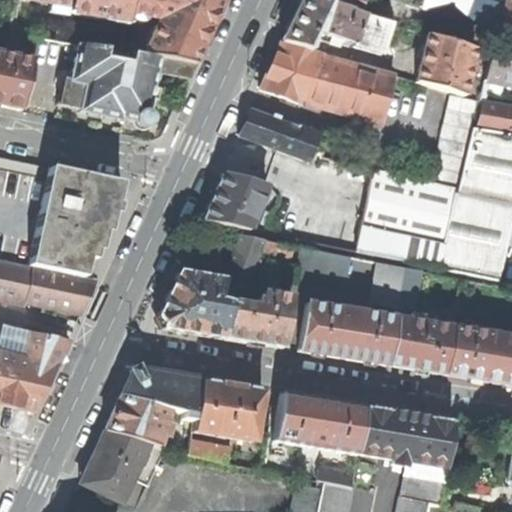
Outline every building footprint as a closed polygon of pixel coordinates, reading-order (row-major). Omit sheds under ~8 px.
[(69,0),(68,8),(67,15),(99,20),(113,23),(126,25),(128,15),(130,0),(69,0)] [(130,0),(128,15),(164,22),(161,29),(155,27),(146,47),(144,59),(191,66),(209,27),(221,0),(130,0)] [(281,45),(309,54),(314,36),(341,44),(352,12),(314,0),(301,0),(293,19),(287,31),(281,45)] [(314,0),(352,12),(358,14),(361,0),(314,0)] [(437,12),(440,0),(407,0),(407,3),(437,12)] [(440,0),(437,12),(459,20),(460,17),(465,0),(440,0)] [(502,4),(488,0),(465,0),(460,17),(496,28),(502,4)] [(511,47),(511,0),(502,0),(502,4),(496,28),(492,43),(511,47)] [(358,14),(352,12),(341,44),(381,56),(391,24),(358,14)] [(427,35),(415,84),(450,94),(464,98),(475,50),(427,35)] [(273,63),(260,91),(297,104),(381,125),(393,78),(309,54),(281,45),(273,63)] [(61,80),(56,107),(67,109),(79,112),(78,114),(110,121),(120,123),(120,121),(131,123),(132,125),(134,128),(136,130),(139,131),(142,131),(145,130),(148,128),(149,125),(149,121),(148,118),(146,115),(143,114),(146,101),(155,102),(160,76),(185,80),(191,66),(144,59),(124,55),(123,62),(101,58),(102,51),(76,47),(69,81),(61,80)] [(489,58),(483,81),(511,86),(511,50),(502,48),(499,60),(489,58)] [(0,56),(0,107),(20,112),(31,63),(0,56)] [(450,94),(428,183),(456,189),(457,183),(471,129),(477,102),(464,98),(450,94)] [(508,132),(511,110),(482,105),(477,128),(508,132)] [(245,123),(240,137),(309,163),(320,133),(301,126),(300,130),(280,123),(282,118),(274,115),(272,120),(250,111),(245,123)] [(511,135),(471,129),(457,183),(511,194),(511,135)] [(0,261),(28,267),(48,170),(0,159),(0,261)] [(83,279),(87,260),(90,261),(93,242),(98,243),(100,233),(102,224),(106,225),(110,205),(114,206),(119,184),(48,170),(28,267),(83,279)] [(372,171),(355,253),(440,270),(456,189),(428,183),(372,171)] [(219,183),(202,222),(249,231),(269,187),(223,174),(219,183)] [(511,194),(457,183),(456,189),(472,193),(470,200),(511,208),(511,194)] [(511,208),(470,200),(472,193),(456,189),(440,270),(499,281),(511,220),(511,208)] [(228,269),(224,281),(217,299),(230,303),(242,307),(258,259),(265,240),(240,236),(231,262),(228,269)] [(293,246),(265,240),(258,259),(290,264),(293,246)] [(300,247),(295,274),(327,281),(328,278),(332,254),(300,247)] [(351,257),(332,254),(328,278),(346,282),(351,257)] [(222,267),(228,269),(231,262),(224,260),(222,267)] [(396,308),(398,298),(403,268),(378,264),(371,304),(396,308)] [(31,272),(0,265),(0,299),(24,305),(31,272)] [(221,270),(195,266),(193,276),(224,281),(228,269),(222,267),(221,270)] [(415,301),(420,271),(403,268),(398,298),(415,301)] [(93,285),(31,272),(24,305),(79,317),(86,300),(93,285)] [(157,318),(163,329),(225,339),(230,303),(217,299),(224,281),(193,276),(178,274),(157,318)] [(230,303),(225,339),(250,343),(282,348),(291,297),(261,293),(260,301),(255,300),(254,310),(242,307),(230,303)] [(342,358),(388,366),(395,318),(307,303),(299,351),(342,358)] [(418,370),(445,375),(453,327),(423,323),(424,317),(411,315),(410,321),(395,318),(388,366),(418,370)] [(0,327),(0,338),(13,341),(35,347),(37,335),(0,327)] [(511,336),(453,327),(445,375),(487,381),(511,385),(511,336)] [(35,347),(33,362),(55,367),(67,342),(37,335),(35,347)] [(13,341),(0,338),(0,354),(9,357),(13,341)] [(0,354),(0,406),(33,414),(45,388),(55,367),(33,362),(9,357),(0,354)] [(194,422),(201,380),(188,378),(132,370),(121,396),(167,410),(175,412),(181,414),(180,420),(194,422)] [(194,422),(192,432),(254,442),(259,411),(263,390),(201,380),(194,422)] [(272,441),(356,454),(364,407),(323,400),(280,393),(272,441)] [(167,410),(121,396),(108,424),(104,432),(158,447),(160,436),(162,430),(167,410)] [(364,407),(356,454),(391,460),(390,465),(405,468),(406,462),(423,465),(422,475),(443,479),(453,421),(405,414),(364,407)] [(173,452),(188,456),(191,442),(192,432),(194,422),(180,420),(173,452)] [(158,447),(104,432),(80,484),(91,489),(122,503),(133,479),(149,486),(165,450),(158,447)] [(191,442),(188,456),(227,463),(230,449),(191,442)] [(406,462),(405,468),(402,497),(429,503),(439,505),(443,479),(422,475),(423,465),(406,462)] [(323,482),(350,487),(353,476),(318,469),(316,481),(323,482)] [(323,482),(317,511),(345,511),(350,487),(323,482)] [(298,487),(293,511),(313,511),(318,491),(298,487)] [(399,511),(426,511),(429,503),(402,497),(399,511)] [(455,502),(454,508),(474,511),(481,511),(482,507),(455,502)] [(474,511),(454,508),(439,505),(429,503),(426,511),(474,511)]
